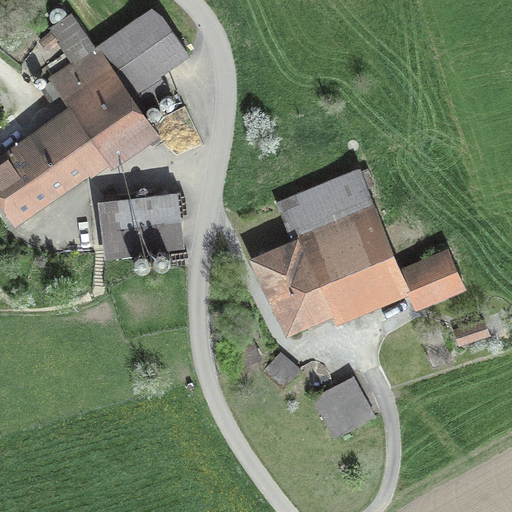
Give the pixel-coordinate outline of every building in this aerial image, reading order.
[(91,52),(125,99),(131,95),(189,54),(162,16),(152,9),(91,52)] [(125,99),(91,52),(52,80),(77,115),(23,152),(19,145),(0,157),(0,189),(16,213),(149,121),(142,111),(131,95),(125,99)] [(356,170),(280,203),(296,243),(256,260),(285,323),(399,275),(356,170)] [(136,194),(118,196),(119,199),(102,201),(108,254),(183,246),(177,189),(175,189),(175,192),(136,197),(136,194)] [(404,272),(418,304),(460,286),(447,254),(404,272)] [(488,333),(484,321),(456,330),(459,343),(488,333)] [(280,352),(262,372),(283,391),(301,370),(280,352)] [(375,416),(352,375),(311,398),(334,439),(375,416)]
